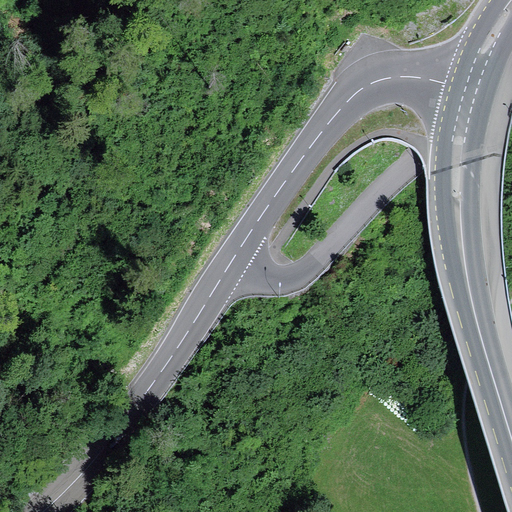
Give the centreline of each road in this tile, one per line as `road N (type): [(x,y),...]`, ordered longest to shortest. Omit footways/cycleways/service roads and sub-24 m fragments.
road 1 (primary): [(511,440),(456,219),(456,157),(470,90)]
road 2 (residential): [(511,85),(365,206),(295,276),(273,279),(233,259)]
road 3 (unclassified): [(470,90),(404,76),(366,85),(327,123),(233,259)]
road 4 (unclassified): [(233,259),(123,424),(43,511)]
road 5 (track): [(0,495),(93,416),(123,424)]
